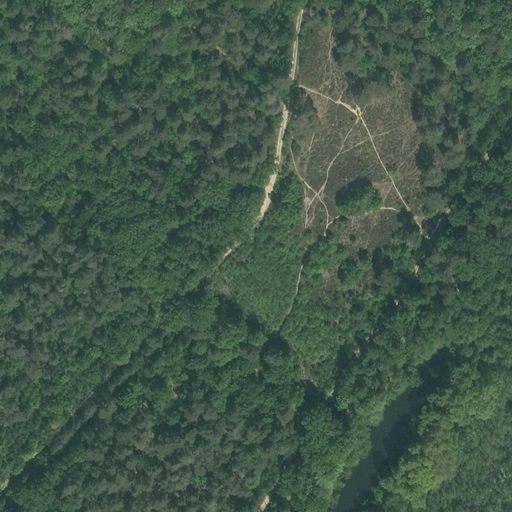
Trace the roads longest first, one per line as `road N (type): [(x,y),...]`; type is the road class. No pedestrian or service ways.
road 1 (track): [(292,84),(283,148),(256,220),(0,491)]
road 2 (track): [(260,511),(406,290),(428,243),(511,129)]
